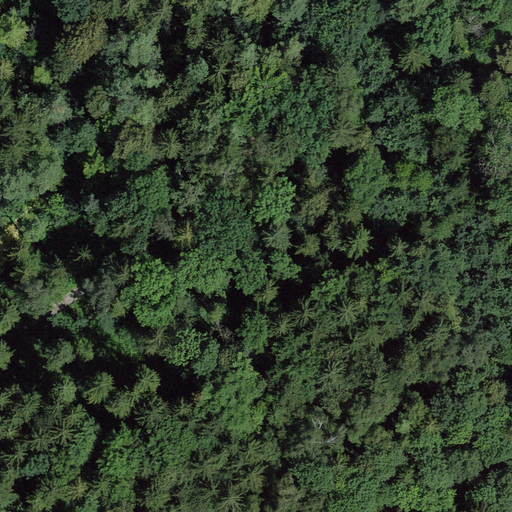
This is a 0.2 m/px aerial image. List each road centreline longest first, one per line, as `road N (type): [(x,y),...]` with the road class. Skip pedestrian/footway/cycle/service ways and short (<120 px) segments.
road 1 (track): [(267,0),(246,106),(219,152),(0,359)]
road 2 (track): [(246,106),(250,260),(287,485),(250,511)]
